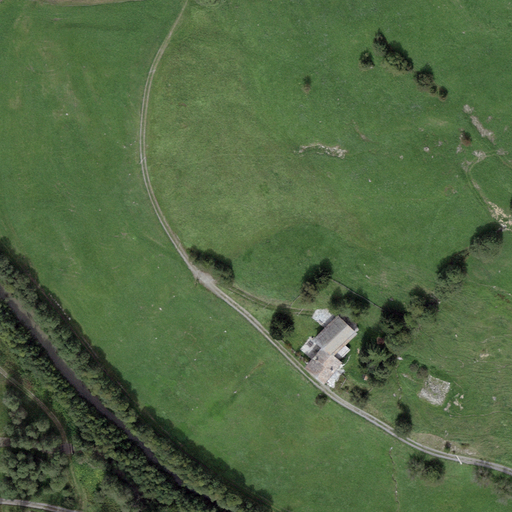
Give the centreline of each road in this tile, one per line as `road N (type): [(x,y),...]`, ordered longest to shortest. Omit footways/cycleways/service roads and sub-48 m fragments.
road 1 (track): [(151,196),(206,279),(332,393),(430,451),(511,472)]
road 2 (track): [(280,511),(177,444),(38,289)]
